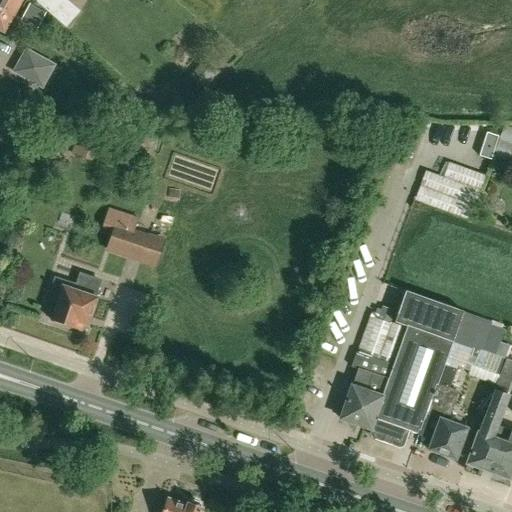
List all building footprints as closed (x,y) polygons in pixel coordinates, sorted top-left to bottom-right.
[(0,0),(0,29),(3,31),(20,0),(0,0)] [(64,0),(55,0),(46,11),(66,29),(80,13),(64,0)] [(17,18),(33,28),(43,12),(27,2),(17,18)] [(54,66),(26,50),(14,72),(42,87),(54,66)] [(511,128),(503,125),(498,140),(511,145),(511,128)] [(486,133),(478,156),(490,160),(498,137),(486,133)] [(412,200),(468,219),(483,174),(442,160),(437,174),(422,169),(412,200)] [(104,252),(155,269),(164,240),(113,224),(104,252)] [(80,329),(83,322),(87,324),(95,299),(89,297),(94,279),(79,274),(74,292),(63,288),(52,320),(80,329)] [(420,430),(421,427),(452,343),(463,313),(405,292),(394,323),(406,328),(392,366),(356,353),(351,367),(356,369),(340,420),(401,440),(406,426),(420,430)] [(505,361),(480,352),(490,322),(463,313),(452,343),(421,427),(435,432),(429,450),(455,459),(460,446),(471,450),(478,432),(471,429),(471,431),(447,423),(458,392),(449,388),(456,367),(463,369),(462,370),(469,372),(467,376),(484,382),(495,386),(505,361)] [(495,386),(478,432),(471,450),(466,465),(509,481),(511,473),(511,432),(508,443),(493,438),(508,396),(504,395),(511,372),(511,363),(505,361),(495,386)] [(162,511),(200,511),(202,507),(200,507),(199,503),(192,501),(189,503),(187,502),(186,505),(167,499),(162,511)]
